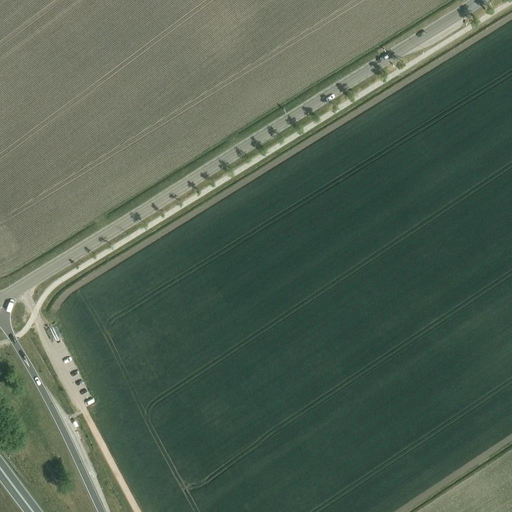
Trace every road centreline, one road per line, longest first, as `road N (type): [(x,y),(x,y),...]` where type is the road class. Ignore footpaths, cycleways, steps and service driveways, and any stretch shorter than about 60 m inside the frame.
road 1 (tertiary): [(0,300),(479,0)]
road 2 (trunk): [(101,511),(0,318)]
